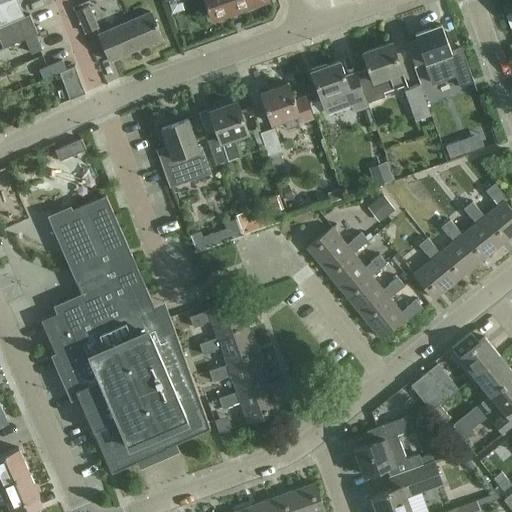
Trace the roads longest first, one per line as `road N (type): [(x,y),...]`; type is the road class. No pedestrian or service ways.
road 1 (residential): [(82,511),(0,317)]
road 2 (residential): [(103,104),(300,30)]
road 3 (residential): [(141,511),(318,434)]
road 4 (residential): [(273,256),(298,267),(388,377)]
road 5 (residential): [(388,377),(492,293)]
